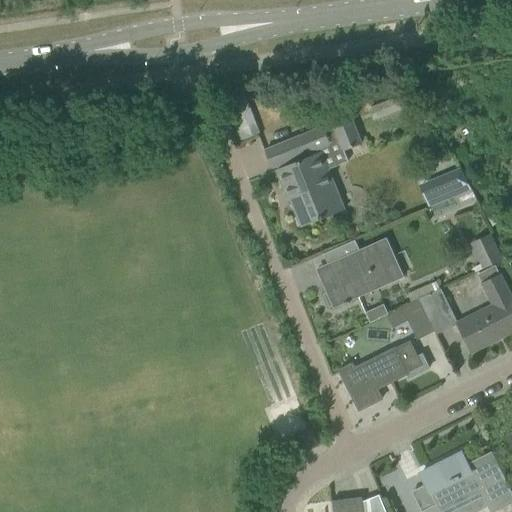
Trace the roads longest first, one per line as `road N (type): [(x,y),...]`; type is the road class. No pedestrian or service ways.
road 1 (residential): [(352,451),(242,186)]
road 2 (secondary): [(90,50),(151,55),(211,48),(274,23)]
road 3 (secondary): [(274,23),(148,30),(90,50)]
road 4 (residential): [(352,451),(511,371)]
road 5 (secondary): [(274,23),(441,0)]
